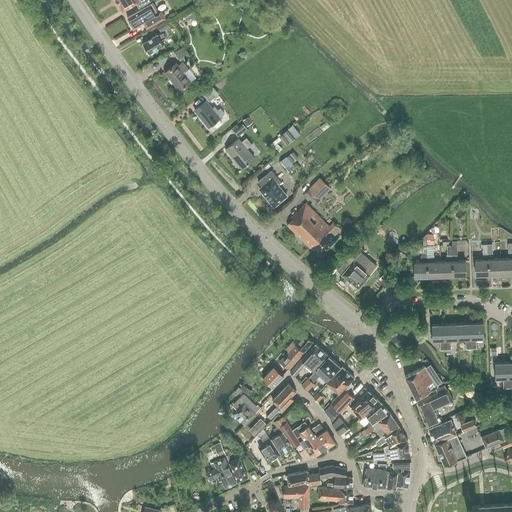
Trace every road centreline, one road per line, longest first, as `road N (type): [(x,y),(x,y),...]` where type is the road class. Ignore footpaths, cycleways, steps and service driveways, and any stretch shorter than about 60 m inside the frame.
road 1 (tertiary): [(363,326),(219,196),(73,0)]
road 2 (tertiary): [(413,497),(423,463),(419,442),(363,326)]
road 3 (residential): [(511,324),(477,304),(452,301),(390,304),(363,326)]
road 4 (track): [(300,198),(301,188),(391,116)]
